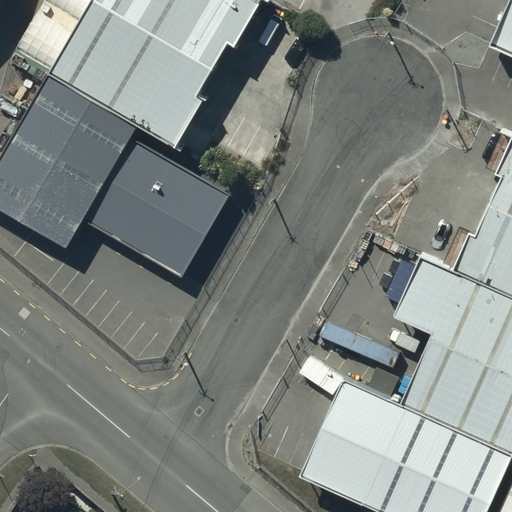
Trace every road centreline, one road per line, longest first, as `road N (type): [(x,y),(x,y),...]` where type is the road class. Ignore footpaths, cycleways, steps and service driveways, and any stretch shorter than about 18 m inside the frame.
road 1 (residential): [(157,461),(194,415),(377,107)]
road 2 (tertiary): [(157,461),(32,358)]
